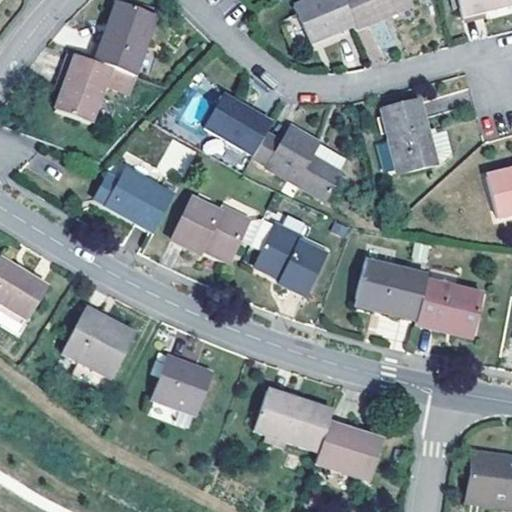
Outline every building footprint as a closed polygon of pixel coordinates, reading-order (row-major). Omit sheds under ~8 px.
[(340,0),(312,0),(294,8),(310,44),(351,26),(340,0)] [(407,0),(340,0),(351,26),(354,32),(411,7),(407,0)] [(511,0),(456,0),(462,19),(511,5),(511,0)] [(115,3),(93,63),(109,69),(135,78),(155,17),(115,3)] [(387,20),(357,32),(368,59),(398,47),(387,20)] [(74,57),(68,55),(55,91),(62,94),(74,57)] [(93,63),(74,57),(62,94),(56,113),(91,124),(109,69),(93,63)] [(265,134),(270,125),(222,96),(203,128),(251,157),(265,134)] [(418,103),(380,112),(397,174),(434,163),(441,161),(450,152),(445,133),(435,135),(427,137),(425,131),(418,103)] [(280,142),(265,134),(251,157),(249,159),(322,201),(345,162),(290,128),(280,142)] [(433,129),(425,131),(427,137),(435,135),(433,129)] [(152,235),(172,197),(123,171),(116,183),(108,179),(103,180),(92,201),(152,235)] [(511,174),(504,177),(503,173),(486,177),(497,218),(511,214),(511,174)] [(238,242),(247,222),(220,208),(218,212),(190,200),(170,241),(198,254),(200,250),(228,262),(238,242)] [(238,242),(248,247),(261,220),(247,222),(238,242)] [(261,220),(248,247),(259,253),(272,226),(261,220)] [(272,226),(259,253),(253,266),(280,280),(278,283),(305,297),(325,256),(298,242),(299,239),(272,226)] [(47,287),(0,258),(0,325),(15,335),(23,321),(24,322),(47,287)] [(363,263),(354,298),(390,307),(388,315),(415,321),(424,282),(425,277),(363,263)] [(414,326),(438,332),(440,324),(473,332),(481,295),(424,282),(415,321),(414,326)] [(390,307),(354,298),(352,306),(388,315),(390,307)] [(84,308),(60,353),(75,361),(111,380),(136,335),(84,308)] [(440,324),(438,332),(471,339),(473,332),(440,324)] [(209,373),(167,358),(152,398),(194,413),(209,373)] [(103,394),(111,380),(75,361),(67,376),(103,394)] [(328,424),(332,412),(265,391),(252,431),(319,453),(328,424)] [(319,453),(316,466),(367,482),(380,440),(328,424),(319,453)] [(511,467),(511,458),(473,452),(472,461),(511,467)] [(511,467),(472,461),(465,502),(511,509),(511,467)]
